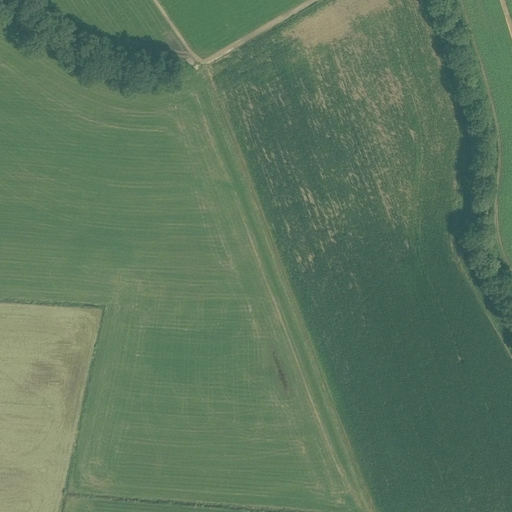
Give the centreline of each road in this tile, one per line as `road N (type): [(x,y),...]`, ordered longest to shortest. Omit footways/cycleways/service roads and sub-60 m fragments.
road 1 (track): [(201,63),(369,511)]
road 2 (track): [(317,0),(201,63),(154,0)]
